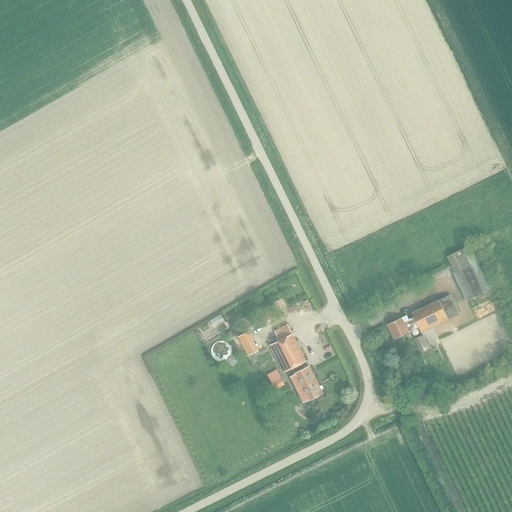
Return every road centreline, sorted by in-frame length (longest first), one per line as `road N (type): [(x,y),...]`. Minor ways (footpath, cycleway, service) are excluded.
road 1 (unclassified): [(185,511),(341,434),(360,415),(367,391),(360,359),(186,0)]
road 2 (track): [(511,373),(462,400),(363,407)]
